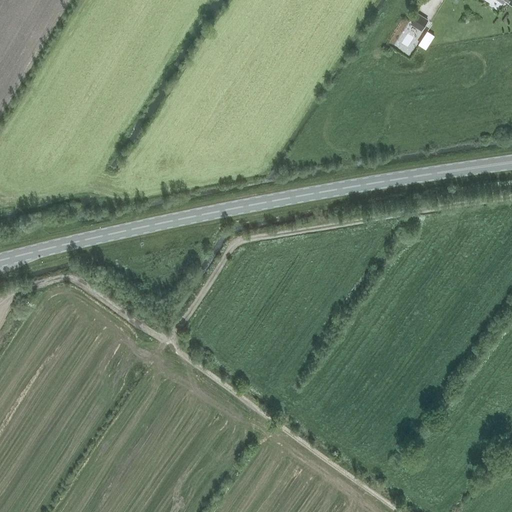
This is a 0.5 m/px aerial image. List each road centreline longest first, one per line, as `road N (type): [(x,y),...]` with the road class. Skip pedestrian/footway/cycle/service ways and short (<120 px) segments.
road 1 (track): [(511,197),(240,241),(174,331),(176,350),(399,511)]
road 2 (primary): [(0,261),(232,208),(511,162)]
